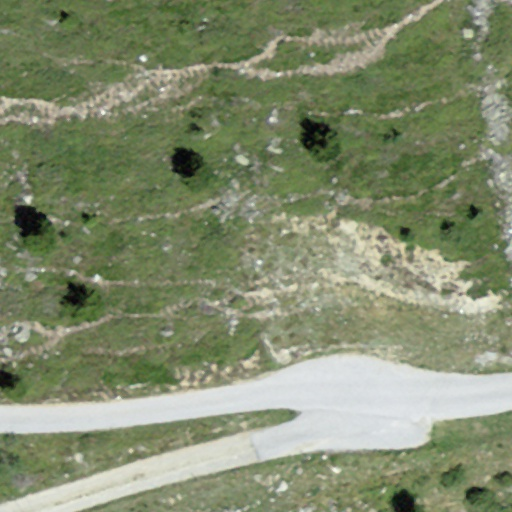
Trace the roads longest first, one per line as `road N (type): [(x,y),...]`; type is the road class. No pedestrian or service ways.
road 1 (track): [(393,393),(300,390),(111,414),(0,418)]
road 2 (track): [(25,511),(296,437),(393,393)]
